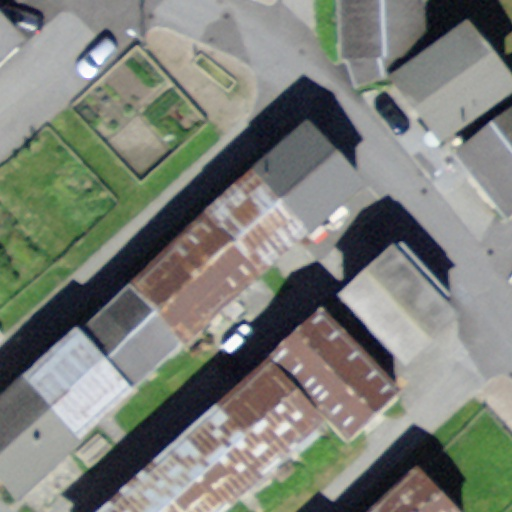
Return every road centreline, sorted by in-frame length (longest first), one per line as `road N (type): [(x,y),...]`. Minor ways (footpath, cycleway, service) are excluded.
road 1 (residential): [(295,59),(0,334)]
road 2 (residential): [(511,318),(471,256),(295,59)]
road 3 (residential): [(320,511),(424,416),(511,318)]
road 4 (residential): [(295,59),(167,0)]
road 5 (residential): [(97,0),(0,92)]
